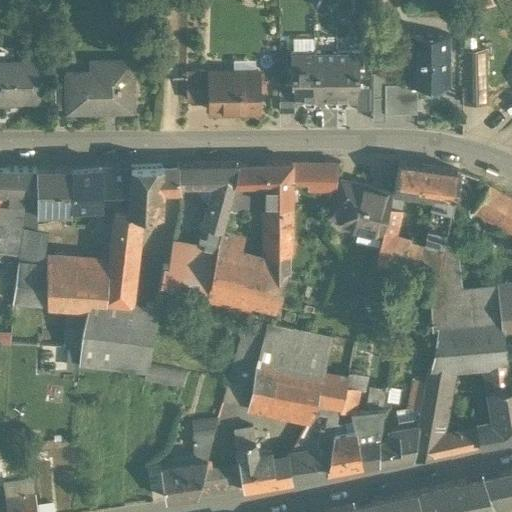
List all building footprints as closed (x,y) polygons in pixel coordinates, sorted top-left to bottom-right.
[(455,41),(455,40),(414,40),(414,91),(414,92),(421,92),(455,92),(455,65),(452,65),(452,42),(455,41)] [(490,53),(467,56),(467,90),(491,90),(490,53)] [(362,54),(340,55),(340,101),(349,101),(353,105),(360,105),(361,94),(360,87),(363,85),(362,54)] [(318,55),(294,56),(295,87),(297,89),(297,91),(297,106),(305,106),(308,102),(317,102),(318,103),(318,55)] [(340,55),(318,55),(318,103),(321,105),(327,105),(330,102),(340,101),(340,55)] [(136,118),(135,67),(105,67),(105,78),(71,79),(71,91),(72,115),(72,119),(136,118)] [(44,70),(0,69),(0,110),(44,110),(44,70)] [(246,83),(237,78),(214,78),(214,106),(214,118),(262,118),(262,99),(270,94),(269,87),(262,83),(262,77),(260,77),(260,83),(246,83)] [(214,78),(190,78),(191,106),(214,106),(214,78)] [(414,92),(414,91),(390,91),(389,80),(377,79),(378,128),(389,128),(389,120),(422,119),(421,92),(414,92)] [(71,91),(59,91),(59,115),(72,115),(71,91)] [(298,118),(297,106),(297,91),(283,91),(283,118),(298,118)] [(373,118),(373,94),(361,94),(360,105),(361,118),(373,118)] [(289,201),(293,170),(244,171),(239,190),(255,189),(267,189),(269,201),(289,201)] [(299,170),(293,170),(289,201),(269,201),(267,211),(298,211),(299,192),(299,170)] [(340,170),(299,170),(299,192),(334,192),(336,184),(340,170)] [(388,192),(388,194),(436,203),(435,211),(456,215),(464,179),(459,177),(409,171),(396,170),(388,192)] [(244,171),(182,172),(183,190),(219,190),(208,230),(226,234),(232,214),(239,190),(244,171)] [(134,193),(132,218),(149,219),(168,220),(170,197),(184,198),(183,190),(182,172),(136,174),(134,193)] [(112,193),(134,193),(136,174),(113,174),(101,175),(77,177),(73,213),(110,211),(112,193)] [(40,176),(5,176),(0,210),(0,267),(10,269),(16,201),(30,202),(40,202),(40,176)] [(77,177),(40,176),(40,202),(40,218),(60,220),(61,212),(73,213),(77,177)] [(352,189),(336,184),(334,192),(327,221),(340,225),(341,226),(352,189)] [(253,218),(255,189),(239,190),(232,214),(253,218)] [(386,199),(352,189),(341,226),(339,230),(376,241),(383,210),(386,199)] [(511,202),(494,192),(480,216),(511,233),(511,202)] [(40,218),(40,202),(30,202),(27,238),(22,269),(50,270),(53,236),(41,235),(40,218)] [(407,216),(383,210),(376,241),(371,260),(434,277),(443,278),(452,237),(431,233),(427,247),(402,240),(407,216)] [(298,261),(298,211),(267,211),(260,274),(275,276),(273,290),(271,303),(285,305),(298,261)] [(85,354),(83,369),(152,378),(152,377),(153,370),(162,312),(139,309),(149,219),(132,218),(121,217),(113,272),(107,314),(87,314),(85,354)] [(226,234),(208,230),(202,252),(221,255),(224,243),(226,234)] [(212,296),(241,300),(242,286),(242,272),(243,246),(224,243),(221,255),(212,296)] [(202,252),(178,248),(174,273),(168,273),(165,288),(212,296),(221,255),(202,252)] [(50,270),(22,269),(17,305),(17,308),(55,312),(63,270),(50,270)] [(113,272),(63,270),(55,312),(71,313),(87,314),(107,314),(113,272)] [(242,286),(273,290),(275,276),(260,274),(242,272),(242,286)] [(450,297),(450,279),(443,278),(434,277),(435,303),(442,304),(450,305),(450,297)] [(462,280),(450,279),(450,297),(461,296),(462,280)] [(273,290),(242,286),(241,300),(256,302),(271,303),(273,290)] [(511,291),(503,293),(507,324),(509,340),(511,339),(511,291)] [(461,296),(450,297),(450,305),(442,304),(441,316),(440,321),(441,330),(507,324),(503,293),(461,296)] [(241,300),(212,296),(208,312),(250,323),(256,302),(241,300)] [(435,303),(434,303),(433,315),(441,316),(442,304),(435,303)] [(85,354),(87,314),(71,313),(68,352),(85,354)] [(228,406),(252,411),(260,369),(270,327),(250,323),(233,385),(228,406)] [(507,324),(441,330),(433,370),(456,369),(491,366),(511,364),(509,340),(507,324)] [(321,406),(339,410),(343,390),(342,385),(341,380),(342,374),(326,372),(333,339),(270,327),(260,369),(252,411),(302,420),(307,403),(321,406)] [(511,369),(511,364),(491,366),(494,395),(511,392),(511,369)] [(499,430),(443,442),(456,369),(433,370),(431,386),(425,417),(421,443),(417,465),(501,446),(499,430)] [(192,378),(153,370),(152,377),(152,378),(150,386),(188,393),(192,379),(192,378)] [(341,380),(342,385),(357,389),(359,378),(342,374),(341,380)] [(425,417),(431,386),(417,383),(411,414),(425,417)] [(343,390),(339,410),(354,412),(357,389),(342,385),(343,390)] [(365,391),(362,415),(377,412),(379,393),(365,391)] [(511,392),(494,395),(499,430),(501,446),(511,443),(511,392)] [(391,394),(379,393),(377,412),(389,414),(391,394)] [(302,420),(295,440),(310,444),(317,420),(321,406),(307,403),(302,420)] [(331,422),(328,438),(336,439),(339,415),(339,410),(321,406),(317,420),(331,422)] [(360,439),(356,440),(358,447),(379,448),(377,438),(377,412),(362,415),(353,417),(360,439)] [(222,425),(197,428),(198,442),(218,439),(222,425)] [(236,433),(240,451),(261,446),(258,429),(236,433)] [(334,451),(336,441),(336,439),(328,438),(324,437),(322,446),(310,444),(295,440),(290,459),(334,451)] [(421,443),(399,438),(399,448),(379,448),(383,469),(384,471),(417,465),(421,443)] [(198,442),(201,468),(212,466),(219,439),(218,439),(198,442)] [(356,440),(336,441),(334,451),(331,477),(331,479),(383,469),(379,448),(358,447),(356,440)] [(243,467),(249,495),(256,457),(263,458),(263,463),(277,461),(276,455),(263,457),(261,446),(240,451),(243,467)] [(9,451),(0,452),(0,469),(14,468),(12,450),(9,451)] [(334,451),(290,459),(296,487),(317,483),(331,477),(334,451)] [(277,461),(263,463),(263,458),(256,457),(249,495),(296,487),(290,459),(277,461)] [(155,495),(169,493),(165,473),(164,466),(151,468),(155,495)] [(201,468),(165,473),(169,493),(171,507),(201,502),(210,472),(212,466),(201,468)] [(249,495),(243,467),(210,472),(201,502),(249,495)] [(511,479),(487,485),(494,501),(511,496),(511,479)] [(13,504),(0,504),(0,511),(42,511),(39,483),(12,491),(13,504)] [(487,485),(436,496),(440,511),(497,511),(494,501),(487,485)] [(440,511),(436,496),(421,499),(425,511),(440,511)] [(425,511),(421,499),(361,511),(425,511)]
